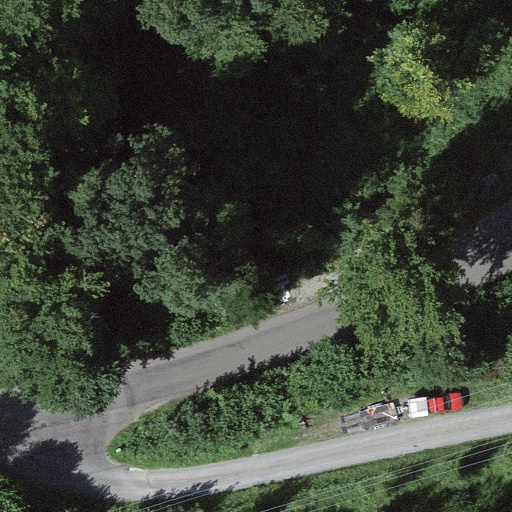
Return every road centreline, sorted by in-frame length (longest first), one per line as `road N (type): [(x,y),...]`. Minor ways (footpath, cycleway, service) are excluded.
road 1 (unclassified): [(0,420),(104,404),(283,340),(388,288),(511,248)]
road 2 (track): [(511,421),(238,482),(128,484),(0,449)]
